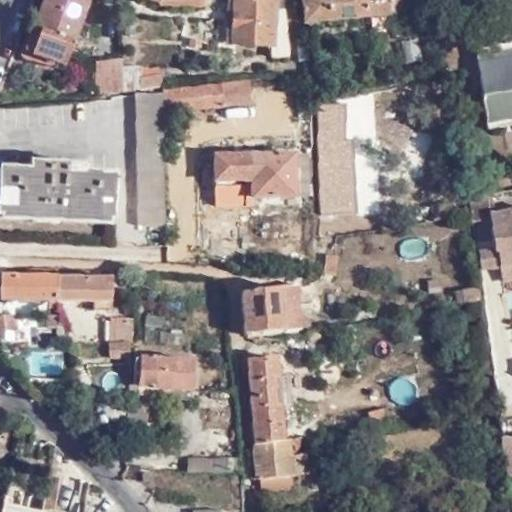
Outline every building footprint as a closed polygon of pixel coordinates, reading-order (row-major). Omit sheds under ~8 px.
[(47,0),(29,48),(68,63),(92,0),(47,0)] [(236,0),(235,41),(273,43),(273,55),(293,55),(288,15),(277,14),(276,0),(236,0)] [(301,0),(303,9),(305,21),(402,6),(401,0),(301,0)] [(143,59),(170,62),(172,44),(145,41),(143,59)] [(511,44),(474,51),(487,126),(511,121),(511,44)] [(122,68),(122,61),(101,63),(95,64),(95,95),(101,95),(121,93),(122,68)] [(135,67),(122,68),(121,93),(135,91),(135,67)] [(161,93),(164,113),(222,106),(220,85),(161,92),(161,93)] [(166,228),(164,113),(161,93),(138,96),(139,228),(166,228)] [(322,126),(334,127),(332,104),(322,105),(317,141),(321,217),(358,215),(354,140),(335,140),(323,141),(322,126)] [(335,140),(334,127),(322,126),(323,141),(335,140)] [(296,197),(294,155),(215,158),(216,185),(253,184),(253,199),(296,197)] [(308,155),(294,155),(296,197),(309,197),(308,155)] [(0,169),(0,214),(39,217),(39,222),(66,223),(66,220),(115,222),(118,178),(90,177),(90,172),(30,168),(30,172),(0,169)] [(218,202),(245,202),(245,188),(218,188),(218,202)] [(493,192),(470,196),(473,220),(488,218),(493,247),(480,249),(482,271),(502,268),(511,266),(511,209),(496,212),(493,192)] [(410,255),(428,257),(430,239),(412,237),(410,255)] [(511,279),(511,266),(502,268),(504,281),(511,279)] [(1,277),(0,277),(0,302),(45,303),(55,343),(65,341),(56,303),(56,291),(57,278),(26,277),(1,277)] [(56,291),(56,303),(94,304),(95,312),(112,312),(111,304),(111,279),(57,278),(56,291)] [(297,288),(242,293),(248,336),(303,329),(297,288)] [(457,291),(459,303),(481,300),(479,288),(457,291)] [(0,317),(0,341),(2,342),(3,332),(16,332),(17,318),(0,317)] [(112,319),(112,344),(129,345),(130,319),(112,319)] [(129,345),(112,344),(112,358),(130,358),(129,345)] [(133,383),(130,383),(127,441),(146,441),(147,417),(145,416),(146,385),(159,388),(160,390),(192,394),(196,361),(144,355),(143,359),(137,359),(133,383)] [(248,362),(256,443),(286,441),(277,358),(248,362)] [(511,436),(503,436),(505,452),(509,475),(511,474),(511,436)] [(286,441),(256,443),(259,478),(260,478),(280,477),(308,475),(306,456),(292,457),(291,440),(286,441)] [(189,458),(188,471),(234,475),(235,461),(189,458)] [(280,487),(280,477),(260,478),(262,489),(280,487)] [(39,511),(41,508),(3,500),(0,511),(39,511)]
